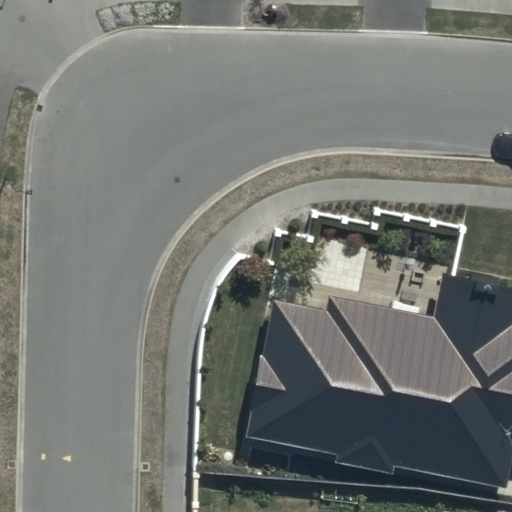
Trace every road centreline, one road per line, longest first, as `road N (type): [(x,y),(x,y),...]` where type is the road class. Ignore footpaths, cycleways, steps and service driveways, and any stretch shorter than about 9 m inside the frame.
road 1 (residential): [(511,90),(314,82),(242,88),(183,108),(139,143)]
road 2 (residential): [(139,143),(108,186),(91,239),(76,511)]
road 3 (residential): [(139,143),(27,38),(0,25)]
